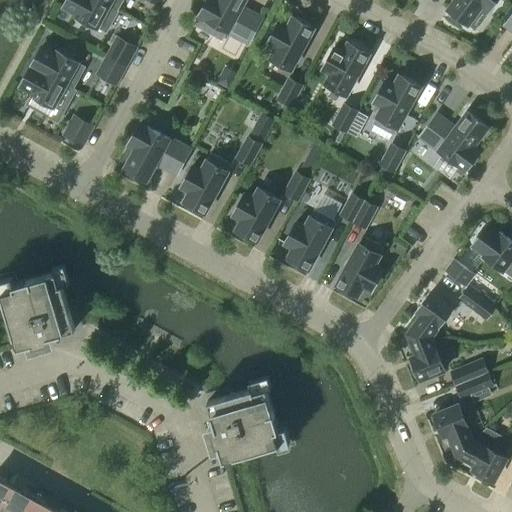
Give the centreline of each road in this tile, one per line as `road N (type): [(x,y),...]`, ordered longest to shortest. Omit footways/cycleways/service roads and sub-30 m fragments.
road 1 (residential): [(362,346),(85,195)]
road 2 (residential): [(0,391),(95,365),(177,411),(200,511)]
road 3 (residential): [(85,195),(187,0)]
road 4 (residential): [(489,188),(362,346)]
road 5 (residential): [(511,99),(339,0)]
road 6 (residential): [(421,490),(362,346)]
